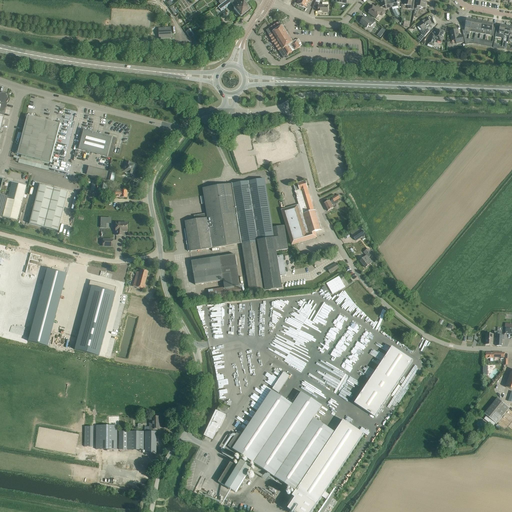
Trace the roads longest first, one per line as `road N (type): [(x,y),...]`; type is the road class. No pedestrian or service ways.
road 1 (tertiary): [(511,349),(450,347),(383,303),(342,251),(314,192),(295,122),(282,108)]
road 2 (unclassified): [(152,511),(167,459),(202,406),(205,366),(169,295),(160,256)]
road 3 (unclassified): [(511,100),(304,95),(282,108)]
road 4 (unknown): [(271,352),(379,413),(431,338)]
road 5 (primary): [(511,90),(297,82)]
road 6 (unclassified): [(21,88),(184,130)]
road 7 (unclassified): [(0,234),(106,261),(160,256)]
road 8 (primary): [(157,72),(4,49)]
road 9 (unknown): [(190,433),(206,446),(218,443),(271,352)]
road 10 (unclassified): [(160,256),(152,181),(184,130)]
